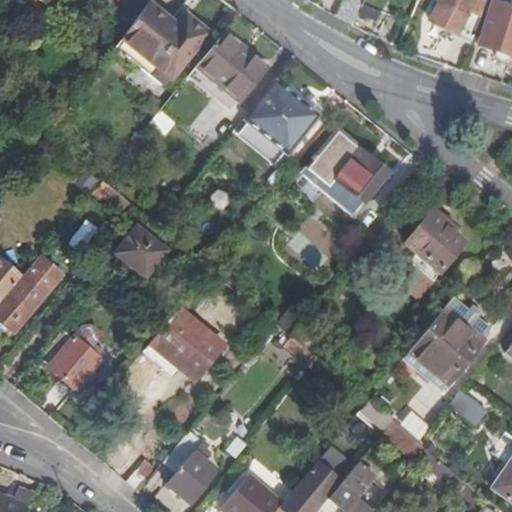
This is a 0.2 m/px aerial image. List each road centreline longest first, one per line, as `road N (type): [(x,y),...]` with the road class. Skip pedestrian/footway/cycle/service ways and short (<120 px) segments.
road 1 (residential): [(394,79),(399,102),(421,127),(511,205)]
road 2 (residential): [(263,0),(394,79)]
road 3 (residential): [(511,114),(394,79)]
